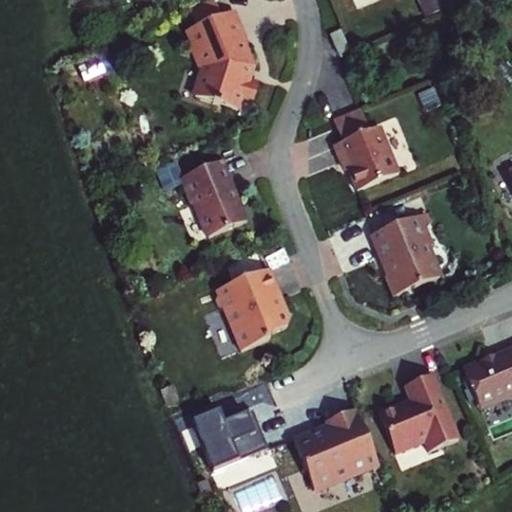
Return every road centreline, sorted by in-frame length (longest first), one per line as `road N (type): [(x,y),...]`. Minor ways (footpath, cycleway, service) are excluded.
road 1 (residential): [(305,0),(312,44),(277,146),(280,183),(351,359)]
road 2 (residential): [(351,359),(511,293)]
